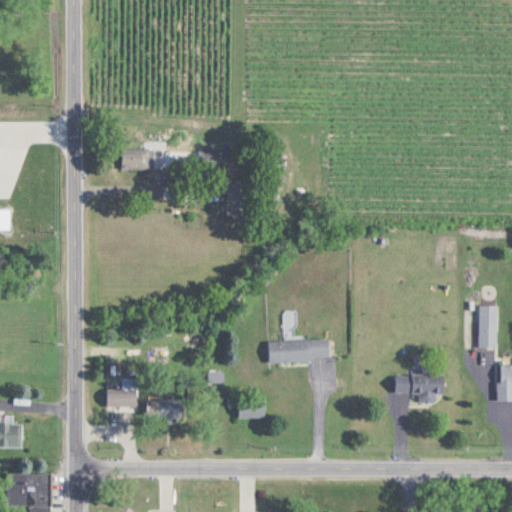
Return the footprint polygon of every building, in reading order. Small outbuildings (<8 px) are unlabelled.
[(121,169),(156,169),(156,147),(121,147),(121,169)] [(198,166),(214,168),(216,154),(200,152),(198,166)] [(227,216),(251,216),(251,182),(227,182),(227,216)] [(0,228),(11,229),(11,207),(0,207),(0,228)] [(497,346),(497,303),(479,303),(479,346),(497,346)] [(269,339),(270,361),(330,358),(329,337),(269,339)] [(511,362),(498,363),(498,400),(511,399),(511,362)] [(444,381),(396,381),(396,392),(419,392),(419,401),(438,401),(438,395),(444,395),(444,381)] [(137,406),(137,391),(107,391),(107,406),(137,406)] [(158,397),(158,417),(181,417),(181,397),(158,397)] [(266,403),(240,402),(239,417),(266,417),(266,403)] [(0,445),(22,446),(22,422),(0,422),(0,445)] [(51,511),(52,472),(6,471),(5,504),(29,504),(29,511),(51,511)]
